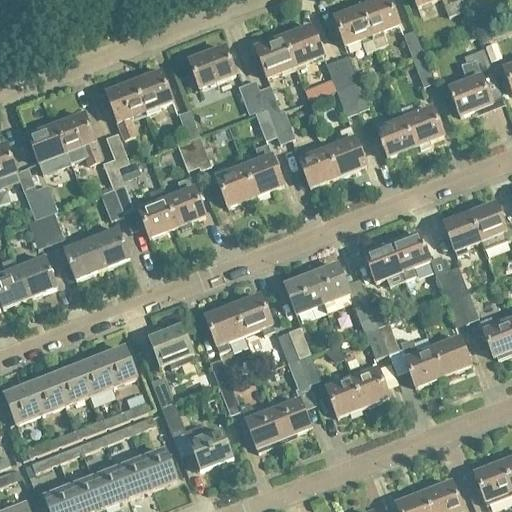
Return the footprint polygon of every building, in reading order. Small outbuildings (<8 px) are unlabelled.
[(400,28),(389,0),(373,7),(372,3),(360,7),(377,53),(388,49),(383,35),(400,28)] [(461,0),(413,0),(418,11),(442,2),(449,20),(466,13),(461,0)] [(377,53),(360,7),(348,12),(349,16),(334,22),(344,50),(361,43),(366,57),(377,53)] [(324,60),(313,30),(285,41),(296,71),(324,60)] [(425,61),(414,34),(404,38),(414,65),(425,61)] [(490,35),(480,38),(482,45),(492,41),(490,35)] [(268,82),(296,71),(285,41),(256,52),(268,82)] [(236,80),(225,51),(202,60),(201,56),(190,61),(191,64),(189,65),(199,93),(236,80)] [(493,108),(483,83),(494,79),(484,53),(465,61),(467,67),(461,70),(467,85),(450,92),(454,102),(452,103),(453,106),(455,105),(461,120),(493,108)] [(359,86),(349,60),(338,65),(348,90),(359,86)] [(435,86),(425,61),(414,65),(424,90),(435,86)] [(511,63),(502,68),(511,93),(511,63)] [(348,90),(338,65),(327,69),(337,95),(348,90)] [(145,116),(172,105),(161,76),(147,81),(146,77),(134,82),(136,85),(133,86),(145,116)] [(267,115),(259,95),(255,85),(239,91),(249,119),(255,117),(267,115)] [(145,116),(133,86),(106,97),(124,143),(135,139),(128,122),(145,116)] [(369,112),(359,86),(348,90),(358,116),(369,112)] [(281,116),(271,90),(259,95),(267,115),(270,121),(281,116)] [(358,116),(348,90),(337,95),(347,121),(358,116)] [(416,118),(412,109),(401,113),(404,123),(415,151),(419,149),(421,153),(432,149),(430,145),(444,140),(433,111),(416,118)] [(200,141),(189,114),(178,119),(188,145),(200,141)] [(277,141),(270,121),(267,115),(255,117),(266,145),(277,141)] [(291,142),(281,116),(270,121),(277,141),(280,146),(291,142)] [(102,164),(84,118),(56,129),(71,168),(85,162),(88,169),(102,164)] [(415,151),(404,123),(378,134),(384,149),(382,150),(383,154),(385,153),(388,161),(415,151)] [(31,139),(28,140),(43,179),(71,168),(56,129),(42,134),(40,131),(29,135),(31,139)] [(367,170),(356,143),(352,133),(341,137),(345,147),(328,153),(339,181),(367,170)] [(117,173),(129,168),(117,138),(106,143),(114,164),(117,173)] [(211,170),(200,141),(188,145),(199,171),(201,174),(211,170)] [(199,171),(188,145),(177,149),(187,176),(199,171)] [(260,164),(244,171),(256,201),(284,190),(272,160),(273,160),(268,148),(256,153),(260,164)] [(19,185),(5,149),(0,150),(0,182),(5,181),(8,190),(19,185)] [(339,181),(328,153),(300,164),(311,192),(339,181)] [(124,190),(117,173),(114,164),(103,168),(113,194),(124,190)] [(256,201),(244,171),(228,177),(226,172),(215,177),(228,212),(256,201)] [(206,220),(195,192),(191,182),(178,187),(183,197),(169,202),(180,231),(182,234),(193,230),(191,226),(206,220)] [(58,216),(47,189),(36,193),(46,220),(54,217),(58,216)] [(46,220),(36,193),(34,190),(23,194),(35,224),(41,222),(46,220)] [(135,216),(125,190),(124,190),(113,194),(124,220),(135,216)] [(150,242),(180,231),(169,202),(166,203),(162,192),(149,197),(154,208),(139,214),(150,242)] [(124,220),(113,194),(101,199),(111,225),(124,220)] [(510,244),(495,207),(470,217),(481,245),(484,254),(510,244)] [(64,243),(54,217),(46,220),(41,222),(51,248),(64,243)] [(481,245),(470,217),(444,227),(457,260),(468,256),(466,251),(481,245)] [(51,248),(41,222),(35,224),(28,227),(39,253),(51,248)] [(130,263),(118,233),(91,244),(103,274),(130,263)] [(413,272),(430,265),(419,237),(403,243),(402,240),(389,245),(404,285),(416,280),(413,272)] [(103,274),(91,244),(63,255),(75,285),(103,274)] [(404,285),(389,245),(377,250),(378,253),(364,258),(375,287),(387,282),(390,290),(404,285)] [(441,266),(450,264),(445,245),(435,247),(441,266)] [(30,302),(18,273),(14,262),(2,267),(6,277),(0,279),(0,307),(2,313),(30,302)] [(57,292),(45,262),(18,273),(30,302),(57,292)] [(349,298),(338,269),(311,279),(323,308),(349,298)] [(458,270),(447,275),(457,301),(468,296),(458,270)] [(446,305),(457,301),(447,275),(436,279),(446,305)] [(323,308),(311,279),(297,285),(296,281),(286,285),(287,288),(285,289),(296,319),(323,308)] [(468,296),(457,301),(467,327),(479,323),(468,296)] [(275,335),(261,299),(233,309),(245,339),(261,333),(263,340),(275,335)] [(368,306),(378,332),(389,327),(379,301),(368,306)] [(456,332),(467,327),(457,301),(446,305),(456,332)] [(365,337),(378,332),(368,306),(355,311),(365,337)] [(245,339),(233,309),(205,320),(219,357),(231,352),(228,346),(245,339)] [(511,334),(508,325),(494,330),(491,322),(479,326),(493,361),(496,360),(498,364),(511,357),(511,334)] [(399,353),(389,327),(378,332),(388,358),(399,353)] [(196,364),(182,330),(148,343),(159,371),(169,367),(172,373),(196,364)] [(300,332),(289,336),(298,361),(310,356),(300,332)] [(388,358),(378,332),(365,337),(376,363),(388,358)] [(287,365),(298,361),(289,336),(278,340),(287,365)] [(471,369),(459,341),(432,352),(443,380),(471,369)] [(443,380),(432,352),(418,357),(412,343),(401,347),(406,362),(404,363),(415,391),(443,380)] [(137,381),(125,352),(101,361),(113,391),(137,381)] [(310,356),(298,361),(309,388),(320,384),(310,356)] [(113,391),(101,361),(77,371),(89,400),(113,391)] [(298,393),(309,388),(298,361),(287,365),(298,393)] [(210,367),(219,391),(230,387),(221,362),(210,367)] [(360,370),(349,375),(352,382),(363,411),(389,401),(377,372),(365,377),(364,372),(361,373),(360,370)] [(89,400),(77,371),(53,380),(65,410),(89,400)] [(65,410),(53,380),(29,389),(41,419),(65,410)] [(151,385),(162,413),(175,408),(164,381),(151,385)] [(363,411),(352,382),(326,392),(337,421),(363,411)] [(240,410),(230,387),(219,391),(230,419),(241,415),(244,425),(246,424),(254,446),(256,453),(283,442),(273,414),(261,418),(248,407),(240,410)] [(41,419),(29,389),(5,399),(17,429),(41,419)] [(283,442),(287,441),(310,432),(300,404),(273,414),(283,442)] [(126,424),(150,415),(147,406),(123,416),(126,424)] [(186,436),(175,408),(162,413),(173,441),(186,436)] [(126,424),(123,416),(99,425),(102,434),(126,424)] [(131,439),(156,429),(152,421),(128,430),(131,439)] [(78,443),(102,434),(99,425),(75,434),(78,443)] [(131,439),(128,430),(104,439),(108,448),(131,439)] [(234,461),(226,441),(223,433),(203,441),(189,446),(195,461),(200,474),(234,461)] [(78,443),(75,434),(51,443),(54,452),(78,443)] [(108,448),(104,439),(80,449),(84,457),(108,448)] [(30,462),(54,452),(51,443),(40,448),(27,453),(30,462)] [(84,457),(80,449),(56,458),(60,467),(84,457)] [(177,484),(165,454),(141,464),(152,493),(177,484)] [(60,467),(56,458),(32,467),(36,476),(60,467)] [(0,473),(11,469),(8,460),(0,462),(0,473)] [(511,462),(501,467),(511,495),(511,462)] [(152,493),(141,464),(117,473),(128,503),(152,493)] [(511,499),(511,495),(501,467),(487,472),(474,477),(486,509),(511,499)] [(104,511),(128,503),(117,473),(93,482),(104,511)] [(0,489),(17,483),(14,475),(0,480),(0,489)] [(104,511),(93,482),(69,492),(76,511),(104,511)] [(461,511),(452,486),(423,497),(429,511),(461,511)] [(76,511),(69,492),(44,501),(48,511),(76,511)] [(429,511),(423,497),(395,508),(396,511),(429,511)]
